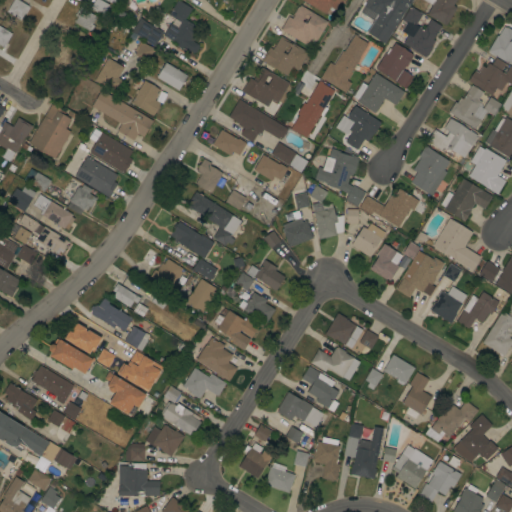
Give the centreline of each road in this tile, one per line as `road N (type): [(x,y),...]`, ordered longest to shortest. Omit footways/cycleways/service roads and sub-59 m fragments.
road 1 (residential): [(266,0),(129,207),(0,347)]
road 2 (residential): [(324,275),(199,479)]
road 3 (residential): [(324,275),(385,319),(464,357),(511,412)]
road 4 (residential): [(488,0),(380,176)]
road 5 (residential): [(199,479),(259,511),(381,511)]
